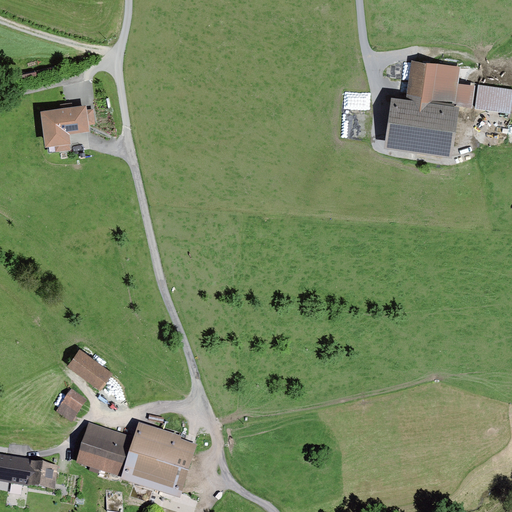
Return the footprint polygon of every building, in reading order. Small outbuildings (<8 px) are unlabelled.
[(407,103),(392,101),(386,149),(452,159),(459,107),(475,109),(478,88),(458,86),(460,70),(413,63),(407,103)] [(511,101),(511,90),(479,86),(475,110),(510,115),(511,101)] [(87,101),(40,107),(45,143),(47,143),(48,151),(72,148),(70,130),(90,128),(87,101)] [(114,372),(80,349),(68,366),(103,389),(114,372)] [(72,390),(56,411),(72,422),(87,401),(72,390)] [(134,438),(90,424),(77,462),(122,477),(121,480),(180,499),(198,445),(180,439),(181,437),(139,423),(134,438)] [(59,466),(0,455),(0,480),(28,486),(28,484),(55,489),(59,466)]
